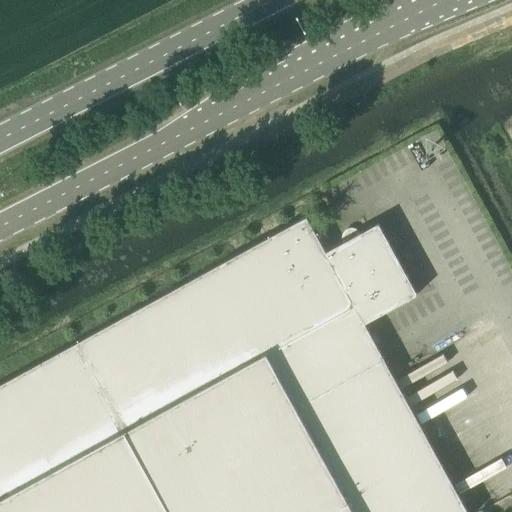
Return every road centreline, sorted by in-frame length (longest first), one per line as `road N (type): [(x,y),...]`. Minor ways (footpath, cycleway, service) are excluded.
road 1 (primary): [(0,227),(445,0)]
road 2 (primary): [(271,0),(0,138)]
